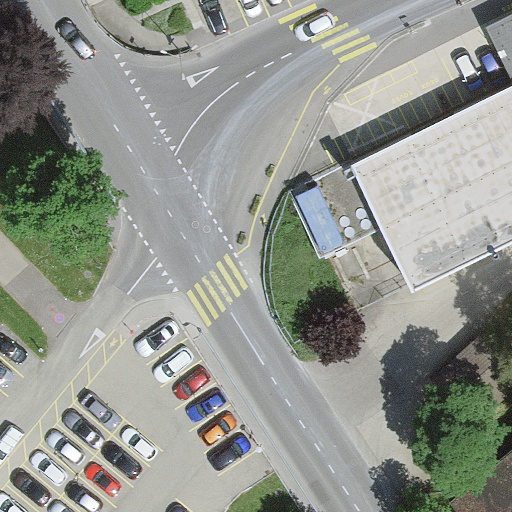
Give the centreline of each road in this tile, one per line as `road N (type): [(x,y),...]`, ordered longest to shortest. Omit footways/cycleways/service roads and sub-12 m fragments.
road 1 (tertiary): [(356,511),(177,225)]
road 2 (residential): [(144,174),(238,82),(406,0)]
road 3 (residential): [(177,225),(0,433)]
road 4 (tertiary): [(144,174),(35,0)]
